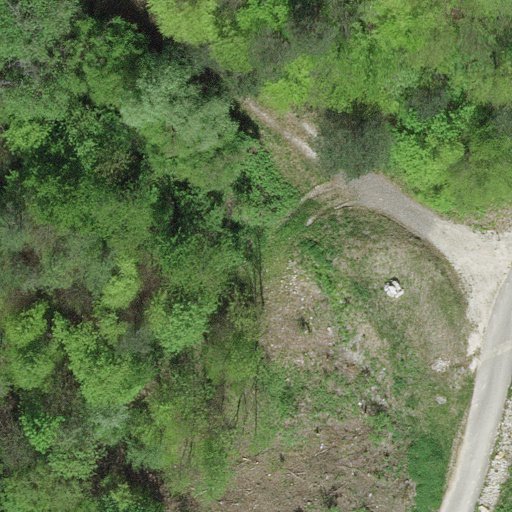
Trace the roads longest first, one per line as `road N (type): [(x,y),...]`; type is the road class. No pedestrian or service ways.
road 1 (unclassified): [(511,273),(293,131),(140,0)]
road 2 (unclassified): [(456,511),(511,319)]
